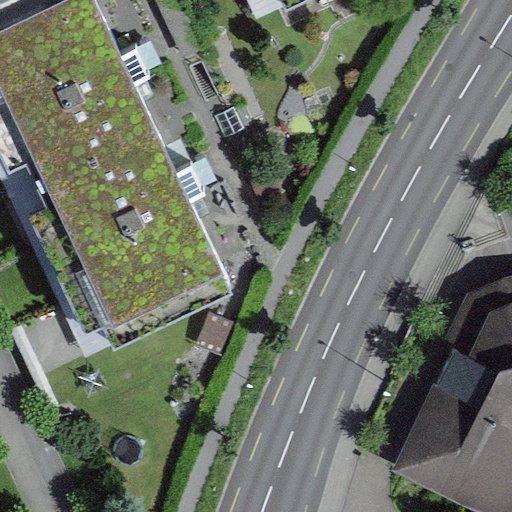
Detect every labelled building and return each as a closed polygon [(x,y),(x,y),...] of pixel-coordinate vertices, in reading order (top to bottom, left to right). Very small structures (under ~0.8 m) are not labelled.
[(101,0),(0,0),(0,61),(107,11),(101,0)] [(182,0),(157,0),(184,54),(204,44),(182,0)] [(107,11),(0,61),(0,97),(12,124),(65,99),(56,80),(124,48),(107,11)] [(56,80),(65,99),(70,108),(138,76),(124,48),(56,80)] [(65,99),(12,124),(38,178),(159,120),(138,76),(70,108),(65,99)] [(179,163),(159,120),(38,178),(63,231),(117,205),(112,194),(179,163)] [(193,191),(179,163),(112,194),(117,205),(126,223),(193,191)] [(117,205),(63,231),(89,285),(210,228),(193,191),(126,223),(117,205)] [(210,228),(89,285),(114,339),(235,281),(210,228)] [(399,476),(482,511),(511,511),(511,286),(460,303),(399,476)]
